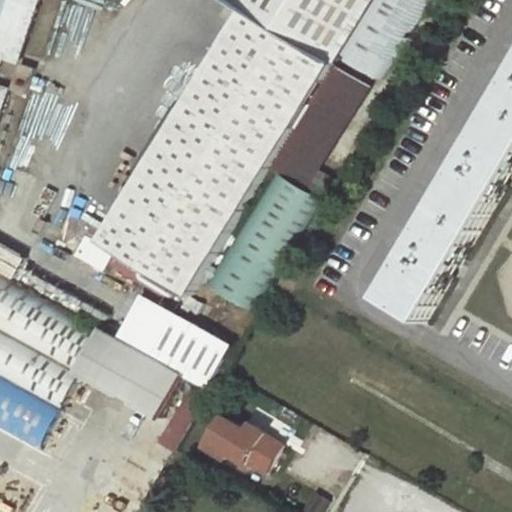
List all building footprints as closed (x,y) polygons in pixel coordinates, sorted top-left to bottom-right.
[(21,61),(41,0),(0,0),(0,120),(10,89),(0,85),(0,63),(3,55),(21,61)] [(79,0),(68,30),(97,40),(111,2),(105,0),(79,0)] [(237,0),(253,10),(108,242),(196,297),(276,168),(340,65),(346,57),(384,80),(432,0),(237,0)] [(39,69),(25,64),(16,89),(31,94),(39,69)] [(312,189),(376,87),(340,65),(276,168),(279,170),(312,189)] [(511,184),(511,85),(387,297),(430,322),(511,184)] [(312,189),(279,170),(209,283),(255,310),(324,197),(312,189)] [(0,242),(0,269),(22,280),(32,258),(0,242)] [(169,365),(0,271),(0,425),(44,450),(87,373),(146,406),(169,365)] [(236,346),(144,295),(122,337),(213,387),(236,346)] [(167,417),(189,376),(169,365),(146,406),(167,417)] [(214,390),(199,381),(163,442),(178,450),(214,390)] [(251,430),(228,416),(210,446),(232,459),(235,453),(252,463),(253,461),(271,472),(287,444),(269,434),(271,432),(256,423),(251,430)] [(235,453),(232,459),(248,469),(252,463),(235,453)]
